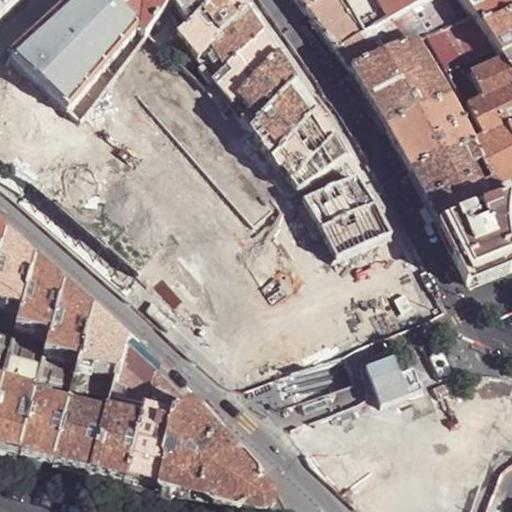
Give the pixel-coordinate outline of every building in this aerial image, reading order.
[(0,0),(0,24),(26,0),(0,0)] [(145,41),(105,0),(75,0),(53,21),(9,62),(68,117),(68,116),(79,126),(145,41)] [(105,0),(145,41),(167,12),(159,0),(105,0)] [(159,0),(167,12),(168,14),(181,0),(159,0)] [(181,0),(168,14),(183,39),(218,0),(181,0)] [(236,1),(235,0),(218,0),(183,39),(178,43),(195,65),(244,13),(236,1)] [(293,0),(296,3),(341,65),(350,77),(412,50),(425,45),(460,29),(441,0),(440,0),(364,40),(339,0),(293,0)] [(339,0),(364,40),(440,0),(339,0)] [(511,4),(510,0),(454,0),(470,25),(472,24),(480,38),(511,22),(511,4)] [(248,19),(244,13),(195,65),(210,85),(211,85),(260,36),(248,19)] [(511,22),(480,38),(497,65),(511,57),(511,22)] [(460,29),(425,45),(450,93),(467,85),(498,70),(496,65),(497,65),(480,38),(472,24),(470,25),(460,29)] [(265,44),(260,36),(211,85),(230,107),(275,58),(265,44)] [(450,93),(425,45),(412,50),(446,108),(468,152),(479,148),(463,117),(450,93)] [(412,50),(350,77),(369,107),(385,134),(446,108),(412,50)] [(511,57),(497,65),(496,65),(498,70),(467,85),(479,110),(463,117),(479,148),(468,152),(469,154),(478,172),(488,191),(492,198),(511,187),(511,57)] [(283,70),(275,58),(230,107),(228,109),(246,135),(294,88),(295,87),(283,70)] [(479,110),(467,85),(450,93),(463,117),(479,110)] [(246,135),(269,165),(314,119),(294,88),(246,135)] [(403,167),(409,178),(469,154),(468,152),(446,108),(385,134),(390,143),(403,167)] [(332,144),(316,117),(314,119),(269,165),(283,191),(332,144)] [(337,151),(332,144),(283,191),(289,200),(345,164),(337,151)] [(469,154),(409,178),(425,209),(437,233),(498,211),(492,198),(488,191),(478,196),(469,177),(478,172),(469,154)] [(488,191),(478,172),(469,177),(478,196),(488,191)] [(358,183),(296,211),(305,227),(313,240),(374,211),(364,194),(358,183)] [(498,211),(511,205),(511,187),(492,198),(498,211)] [(511,205),(498,211),(437,233),(447,252),(466,289),(470,290),(509,274),(511,266),(511,235),(511,226),(511,224),(511,205)] [(381,224),(374,211),(313,240),(311,241),(325,269),(329,268),(336,265),(391,241),(381,224)] [(19,256),(4,244),(0,259),(0,311),(19,317),(33,268),(19,256)] [(53,286),(33,268),(19,317),(15,334),(48,342),(62,294),(53,286)] [(93,320),(62,294),(48,342),(44,360),(79,369),(93,320)] [(19,317),(0,311),(0,349),(10,352),(15,334),(19,317)] [(109,335),(93,320),(79,369),(78,372),(115,381),(124,348),(109,335)] [(48,342),(15,334),(10,352),(8,358),(42,367),(44,360),(48,342)] [(445,376),(454,372),(440,346),(431,351),(429,359),(437,373),(445,376)] [(144,366),(124,348),(115,381),(110,401),(105,416),(139,425),(142,415),(153,375),(144,366)] [(10,352),(0,349),(0,386),(1,387),(8,358),(10,352)] [(42,367),(8,358),(1,387),(34,396),(38,380),(42,367)] [(79,369),(44,360),(42,367),(38,380),(73,389),(78,372),(79,369)] [(110,401),(115,381),(78,372),(73,389),(72,391),(110,401)] [(178,399),(153,375),(142,415),(171,423),(172,421),(189,410),(186,407),(178,399)] [(73,389),(38,380),(34,396),(32,401),(67,410),(72,391),(73,389)] [(34,396),(1,387),(0,389),(0,451),(17,456),(32,401),(34,396)] [(105,416),(110,401),(72,391),(67,410),(104,420),(105,416)] [(67,410),(32,401),(17,456),(37,461),(51,465),(67,410)] [(104,420),(67,410),(51,465),(73,471),(89,475),(98,442),(104,420)] [(224,448),(189,410),(172,421),(171,423),(155,493),(164,495),(194,503),(230,511),(267,511),(273,503),(224,448)] [(171,423),(142,415),(139,425),(132,451),(123,484),(138,488),(155,493),(171,423)] [(132,451),(139,425),(105,416),(104,420),(98,442),(132,451)] [(123,484),(132,451),(98,442),(89,475),(106,480),(123,484)]
